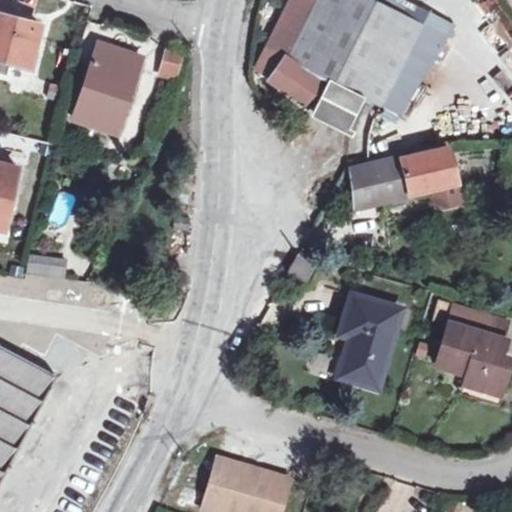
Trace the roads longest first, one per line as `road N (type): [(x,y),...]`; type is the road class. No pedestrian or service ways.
road 1 (unclassified): [(238,31),(214,339),(124,511)]
road 2 (residential): [(121,0),(238,31)]
